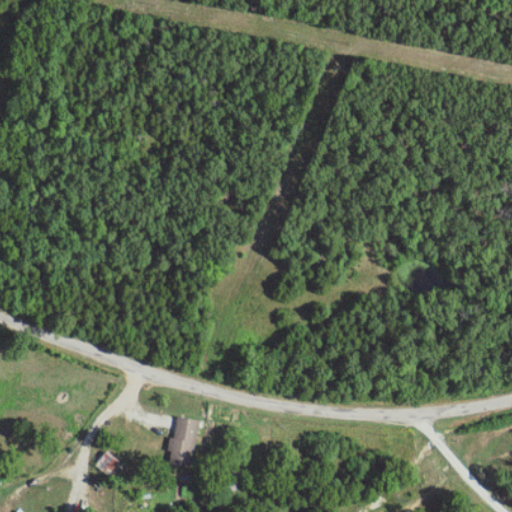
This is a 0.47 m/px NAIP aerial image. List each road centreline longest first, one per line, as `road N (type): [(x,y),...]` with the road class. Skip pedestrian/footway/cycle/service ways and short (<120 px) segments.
road 1 (residential): [(0,313),(162,369),(295,400),(411,408),(511,402)]
road 2 (residential): [(141,362),(119,503)]
